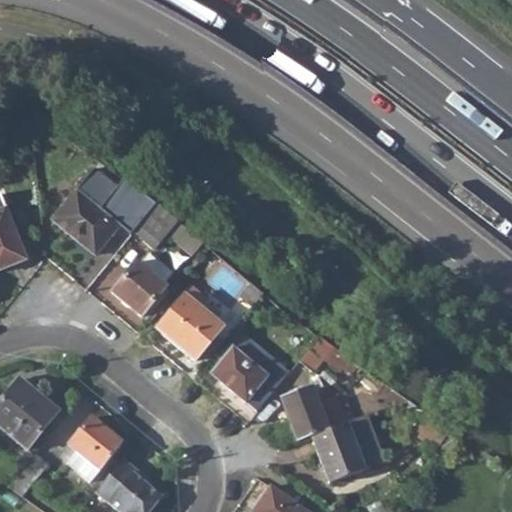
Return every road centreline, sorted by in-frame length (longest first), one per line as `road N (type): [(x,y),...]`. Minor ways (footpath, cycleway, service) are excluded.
road 1 (trunk): [(105,0),(251,84),(511,284)]
road 2 (trunk): [(207,0),(336,83),(511,218)]
road 3 (residential): [(0,349),(31,338),(84,346),(188,428),(210,465),(204,511)]
road 4 (trunk): [(511,158),(297,0)]
road 5 (trunk): [(511,95),(384,0)]
